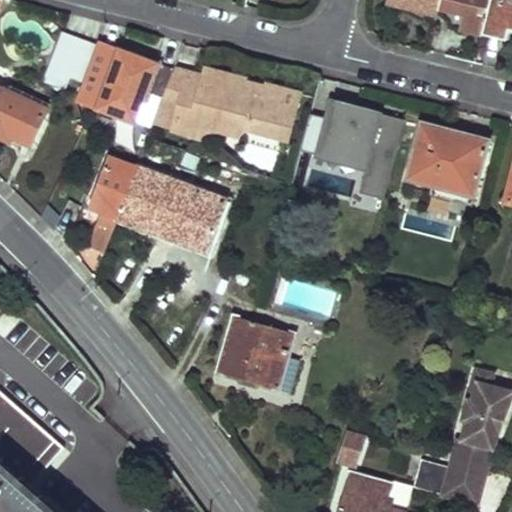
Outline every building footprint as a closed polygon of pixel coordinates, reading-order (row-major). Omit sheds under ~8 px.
[(389,0),(438,13),(439,7),(441,0),(389,0)] [(490,0),(441,0),(439,7),(465,13),(462,26),(483,31),(490,0)] [(511,0),(490,0),(483,31),(507,38),(511,27),(511,0)] [(0,50),(14,58),(15,56),(31,22),(34,16),(4,9),(0,16),(0,50)] [(31,22),(15,56),(33,65),(49,31),(31,22)] [(118,49),(97,108),(134,122),(146,92),(152,94),(145,110),(155,114),(172,69),(118,49)] [(286,138),(299,90),(205,66),(202,74),(173,66),(172,69),(155,114),(153,123),(202,138),(215,128),(237,134),(243,127),(286,138)] [(7,84),(0,99),(0,137),(4,139),(6,133),(31,145),(47,108),(14,93),(15,88),(7,84)] [(384,213),(404,119),(328,103),(315,163),(358,172),(350,206),(384,213)] [(420,122),(406,180),(431,186),(429,193),(474,203),(489,139),(420,122)] [(136,165),(107,155),(90,204),(101,208),(118,214),(136,165)] [(136,165),(118,214),(208,246),(226,198),(136,165)] [(118,214),(101,208),(88,242),(106,248),(118,214)] [(232,316),(216,372),(278,389),(286,357),(293,333),(232,316)] [(286,357),(278,389),(291,393),(300,361),(286,357)] [(449,466),(420,458),(416,473),(412,486),(455,498),(461,476),(474,479),(484,446),(491,448),(499,429),(494,428),(499,410),(505,412),(511,393),(511,392),(489,386),(493,374),(476,369),(462,420),(466,421),(461,438),(457,437),(449,466)] [(0,511),(60,511),(29,483),(20,475),(38,456),(46,464),(66,443),(2,385),(0,387),(0,511)] [(505,412),(499,410),(494,428),(499,429),(505,412)] [(420,414),(411,446),(423,449),(431,417),(420,414)] [(358,471),(368,437),(347,431),(337,466),(358,471)] [(472,502),(491,448),(484,446),(474,479),(461,476),(455,498),(472,502)] [(410,447),(403,470),(416,473),(420,458),(422,451),(410,447)] [(29,483),(46,464),(38,456),(20,475),(29,483)] [(348,469),(336,511),(405,511),(391,508),(393,501),(387,499),(392,481),(348,469)]
